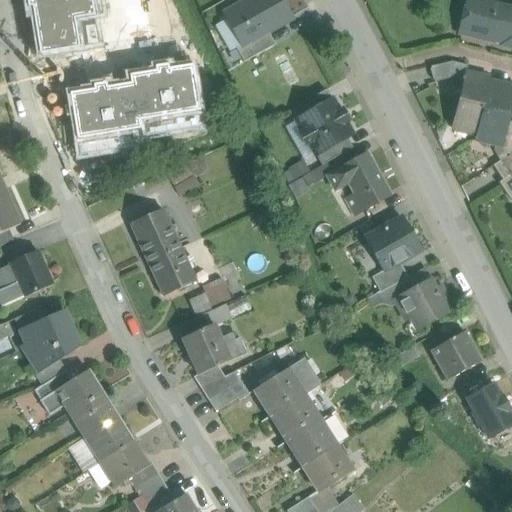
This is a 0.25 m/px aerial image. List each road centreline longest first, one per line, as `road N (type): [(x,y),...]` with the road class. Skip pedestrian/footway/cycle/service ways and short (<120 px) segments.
road 1 (residential): [(236,511),(127,325),(32,121),(7,0)]
road 2 (residential): [(511,336),(341,0)]
